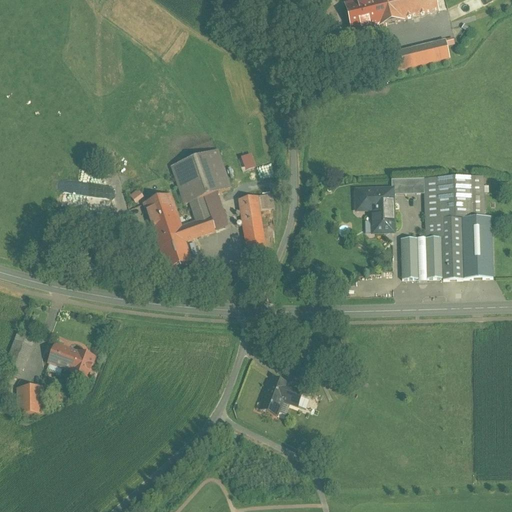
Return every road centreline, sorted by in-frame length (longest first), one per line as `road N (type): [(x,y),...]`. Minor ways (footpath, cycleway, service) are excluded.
road 1 (unclassified): [(254,313),(283,253),(295,198),(275,45),(285,0)]
road 2 (tertiary): [(254,313),(144,304),(0,272)]
road 3 (tertiary): [(511,307),(254,313)]
road 4 (unclassified): [(117,511),(218,410),(254,313)]
